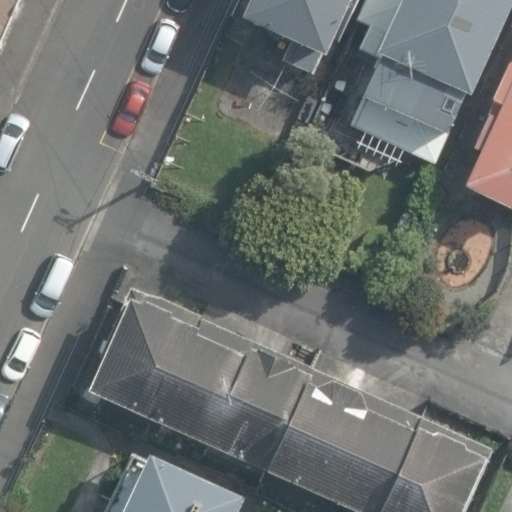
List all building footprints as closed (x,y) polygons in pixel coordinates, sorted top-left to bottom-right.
[(0,0),(0,59),(26,0),(0,0)] [(355,0),(254,0),(249,13),(332,50),(355,0)] [(470,92),(511,0),(396,0),(374,50),(379,52),(348,121),(434,159),(465,90),(470,92)] [(374,50),(396,0),(360,0),(353,16),(367,23),(358,43),(374,50)] [(511,51),(460,174),(511,196),(511,51)] [(462,511),(494,444),(142,287),(102,387),(376,511),(462,511)] [(240,511),(251,489),(142,444),(107,511),(84,511),(83,511),(82,511),(240,511)]
